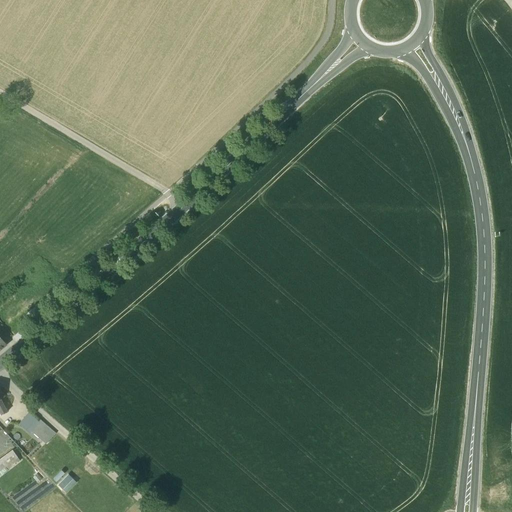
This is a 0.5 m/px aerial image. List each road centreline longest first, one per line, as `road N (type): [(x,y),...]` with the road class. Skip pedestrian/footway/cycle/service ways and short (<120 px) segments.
road 1 (tertiary): [(359,40),(185,207),(0,363)]
road 2 (tertiary): [(442,91),(463,133),(484,233),(466,511)]
road 3 (track): [(0,95),(185,207)]
road 4 (track): [(156,511),(0,375)]
